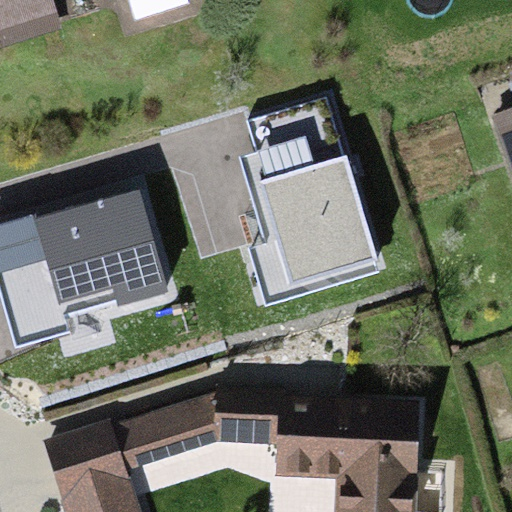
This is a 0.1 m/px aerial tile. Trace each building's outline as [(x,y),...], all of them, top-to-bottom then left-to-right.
[(52,0),(0,0),(0,47),(61,28),(52,0)] [(184,0),(126,0),(134,20),(185,2),(184,0)] [(378,275),(328,98),(248,121),(257,154),(241,159),(265,244),(249,249),(265,306),(378,275)] [(511,108),(490,116),(511,179),(511,108)] [(137,189),(0,226),(0,288),(16,345),(66,331),(61,314),(114,299),(116,307),(166,293),(137,189)] [(414,511),(416,399),(277,397),(277,387),(217,386),(217,390),(110,429),(107,420),(42,440),(64,511),(138,511),(125,471),(215,442),(262,443),(262,458),(275,458),(275,477),(323,478),(323,476),(338,476),(336,511),(414,511)]
